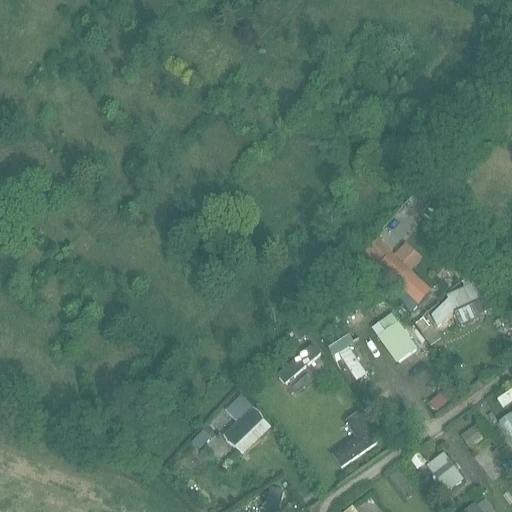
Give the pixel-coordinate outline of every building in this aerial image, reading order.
[(402,242),(377,268),(417,308),(432,293),(408,270),(419,259),(402,242)] [(466,296),(446,303),(455,326),(475,318),(466,296)] [(421,337),(430,329),(411,308),(402,317),(421,337)] [(304,335),(267,365),(277,377),(314,348),(304,335)] [(352,349),(337,360),(358,390),(373,380),(352,349)] [(319,363),(284,391),(295,404),(329,375),(319,363)] [(511,420),(511,419),(495,431),(511,454),(511,420)] [(212,451),(229,473),(261,443),(243,423),(212,451)] [(333,463),(358,442),(346,428),(321,449),(333,463)] [(444,458),(415,480),(430,501),(439,493),(448,502),(467,487),(444,458)]
